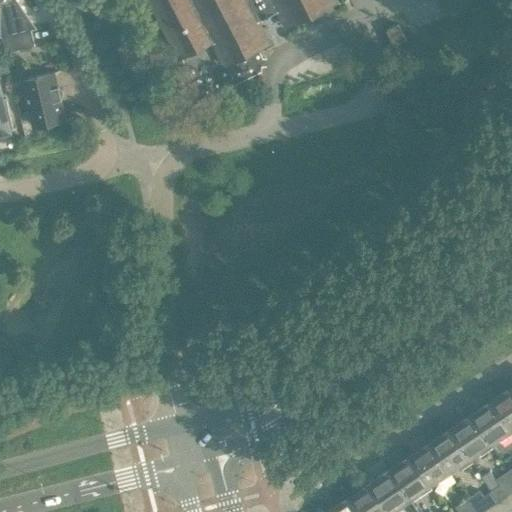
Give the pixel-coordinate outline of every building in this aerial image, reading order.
[(335,0),(151,0),(179,56),(212,40),(223,63),(267,42),(246,0),(273,0),(285,25),(335,0)] [(1,36),(31,29),(35,28),(34,28),(30,29),(26,13),(7,18),(1,19),(1,36)] [(34,45),(31,29),(1,36),(5,52),(34,45)] [(44,125),(74,117),(74,116),(64,118),(60,99),(61,98),(61,97),(58,86),(58,84),(57,85),(53,72),(63,70),(62,69),(35,75),(35,77),(22,80),(33,125),(43,122),(44,125)] [(0,96),(0,130),(12,128),(12,129),(13,128),(6,98),(5,98),(5,99),(1,100),(0,96)] [(511,390),(509,386),(489,400),(509,430),(510,429),(511,427),(511,390)] [(489,400),(469,414),(489,443),(490,443),(498,437),(500,441),(511,432),(510,429),(509,430),(489,400)] [(469,414),(449,427),(469,457),(470,456),(478,451),(480,454),(492,446),(490,443),(489,443),(469,414)] [(449,427),(428,441),(449,471),(449,470),(457,465),(460,468),(472,460),(470,456),(469,457),(449,427)] [(428,441),(408,455),(428,484),(429,484),(437,478),(439,482),(452,473),(449,470),(449,471),(428,441)] [(408,455),(388,468),(410,501),(431,487),(429,484),(428,484),(408,455)] [(388,468),(368,482),(388,511),(389,511),(397,506),(399,509),(410,501),(388,468)] [(507,495),(495,478),(489,470),(481,476),(491,490),(498,501),(507,495)] [(368,482),(348,496),(358,511),(389,511),(388,511),(368,482)] [(498,501),(491,490),(483,495),(490,506),(498,501)] [(358,511),(348,496),(327,510),(328,511),(358,511)]
